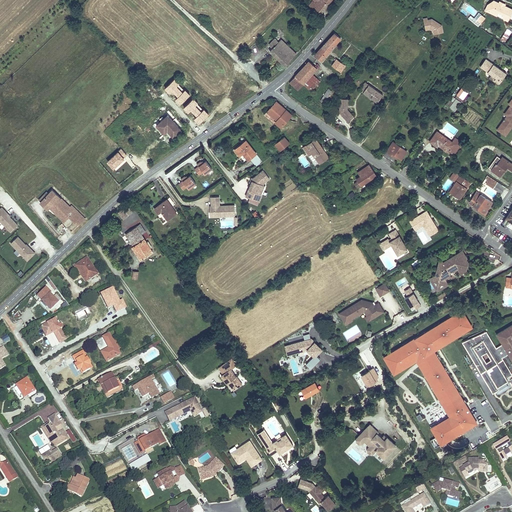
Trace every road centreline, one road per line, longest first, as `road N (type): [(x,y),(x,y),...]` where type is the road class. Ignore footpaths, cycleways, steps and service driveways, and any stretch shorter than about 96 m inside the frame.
road 1 (tertiary): [(0,312),(123,193),(272,88)]
road 2 (tertiary): [(479,232),(272,88)]
road 3 (track): [(272,88),(171,0)]
